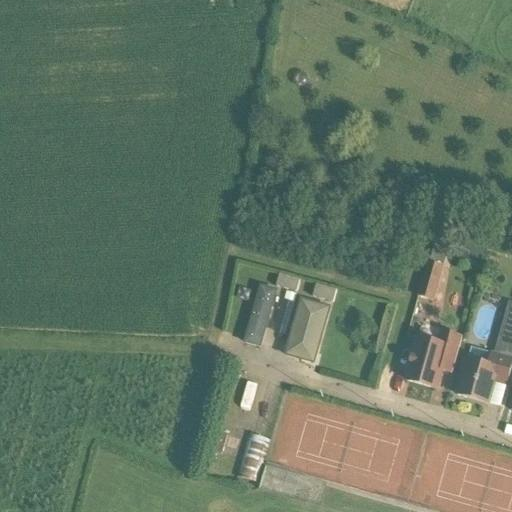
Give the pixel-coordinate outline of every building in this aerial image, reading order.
[(474,264),(478,246),(464,242),(459,260),(474,264)] [(426,262),(417,297),(434,301),(443,267),(426,262)] [(280,275),(276,288),(297,293),(300,281),(280,275)] [(313,298),(333,304),(337,291),(316,286),(313,298)] [(274,354),(289,296),(257,288),(241,345),(274,354)] [(283,359),(313,367),(329,311),(299,303),(283,359)] [(495,354),(511,358),(511,303),(510,303),(507,312),(497,347),(495,354)] [(453,374),(458,355),(463,337),(439,330),(435,341),(419,336),(406,382),(437,391),(442,371),(453,374)] [(507,388),(511,370),(511,358),(495,354),(492,353),(492,355),(471,349),(468,360),(467,360),(458,397),(488,405),(494,384),(507,388)] [(287,390),(227,375),(201,478),(259,493),(287,390)]
